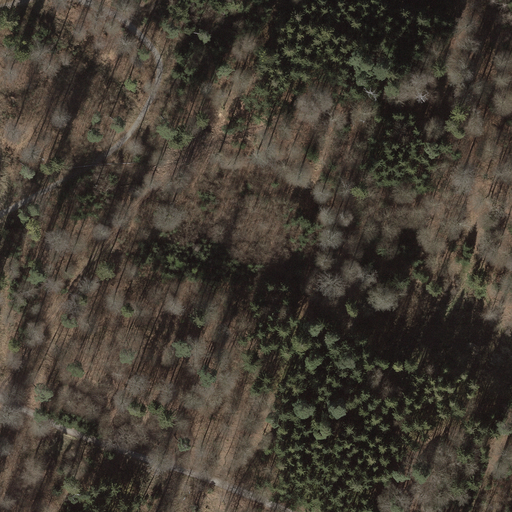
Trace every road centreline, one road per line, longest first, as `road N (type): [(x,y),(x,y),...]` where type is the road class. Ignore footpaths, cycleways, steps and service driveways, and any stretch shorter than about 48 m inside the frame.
road 1 (track): [(511,421),(470,305),(464,37)]
road 2 (track): [(0,397),(72,432),(293,511)]
